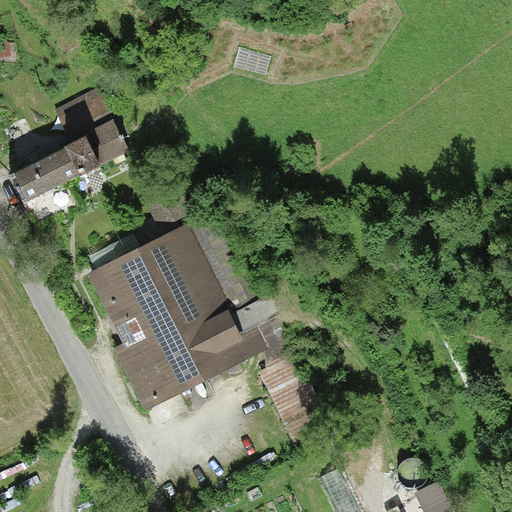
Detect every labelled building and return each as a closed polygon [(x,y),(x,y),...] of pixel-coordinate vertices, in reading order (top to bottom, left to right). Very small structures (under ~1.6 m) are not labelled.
[(15,172),(30,202),(130,151),(99,88),(57,110),(73,143),(15,172)] [(114,346),(147,412),(261,354),(231,296),(258,282),(221,210),(99,272),(133,337),(114,346)] [(292,353),(257,369),(292,447),(327,431),(292,353)] [(359,511),(341,473),(319,483),(332,511),(359,511)] [(455,511),(440,480),(415,493),(424,511),(455,511)]
